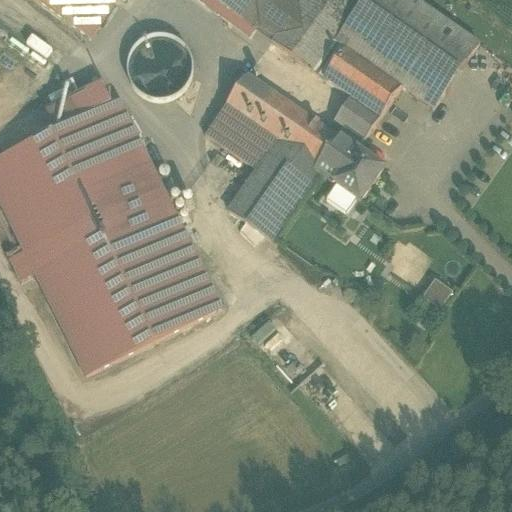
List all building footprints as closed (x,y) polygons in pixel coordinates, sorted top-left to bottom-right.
[(33,0),(89,40),(118,0),(33,0)] [(210,0),(255,33),(259,28),(275,40),(304,0),(346,0),(360,10),(359,10),(360,11),(367,0),(210,0)] [(304,0),(275,40),(271,44),(312,74),(334,45),(359,10),(360,10),(346,0),(304,0)] [(411,0),(367,0),(360,11),(359,10),(334,45),(344,51),(401,90),(433,113),(479,48),(411,0)] [(190,82),(192,69),(190,56),(182,46),(172,39),(159,36),(146,39),(136,46),(129,57),(126,70),(129,82),(136,93),(147,100),(160,102),(172,100),(183,92),(190,82)] [(334,45),(312,74),(323,81),(344,51),(334,45)] [(401,90),(344,51),(323,81),(380,120),(401,90)] [(286,104),(247,77),(224,109),(264,137),(286,104)] [(101,86),(47,113),(57,133),(111,106),(101,86)] [(57,133),(0,160),(0,205),(24,254),(36,278),(85,378),(221,312),(118,103),(57,133)] [(341,142),(286,104),(264,137),(277,146),(318,175),(341,142)] [(264,137),(224,109),(204,137),(258,174),(277,146),(264,137)] [(347,146),(354,136),(348,132),(341,142),(347,146)] [(364,143),(354,136),(347,146),(357,153),(364,143)] [(347,146),(341,142),(318,175),(361,205),(384,172),(357,153),(347,146)] [(318,175),(277,146),(258,174),(230,213),(271,242),(318,175)] [(24,254),(9,261),(21,285),(36,278),(24,254)] [(422,299),(441,312),(453,293),(434,281),(422,299)] [(269,324),(254,337),(259,343),(275,330),(269,324)]
